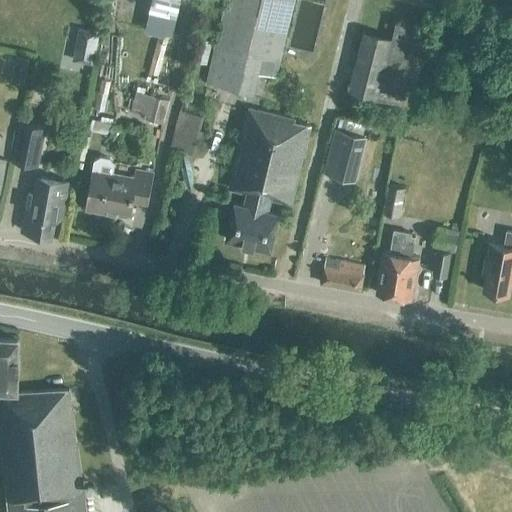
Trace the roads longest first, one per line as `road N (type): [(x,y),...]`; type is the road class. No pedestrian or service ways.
road 1 (tertiary): [(511,422),(0,316)]
road 2 (unclassified): [(511,329),(0,240)]
